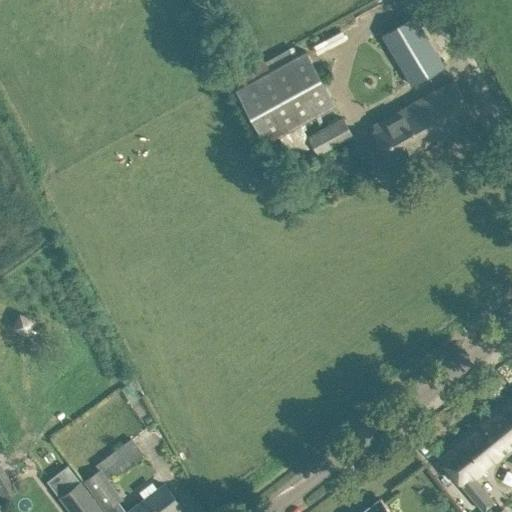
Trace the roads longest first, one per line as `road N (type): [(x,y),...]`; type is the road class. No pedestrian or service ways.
road 1 (tertiary): [(265,511),(511,323)]
road 2 (track): [(511,143),(434,0)]
